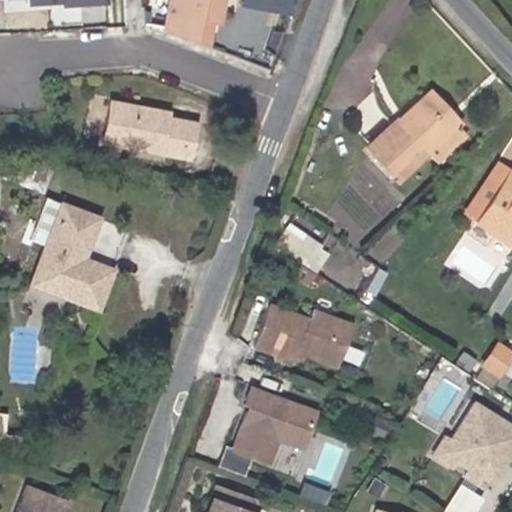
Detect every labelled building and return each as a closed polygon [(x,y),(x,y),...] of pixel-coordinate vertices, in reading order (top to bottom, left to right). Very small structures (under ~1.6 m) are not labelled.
[(168,0),(163,30),(200,44),(205,20),(218,23),(222,0),(168,0)] [(426,91),(401,115),(405,118),(421,103),(447,130),(456,122),(426,91)] [(109,102),(102,141),(187,156),(194,123),(164,117),(165,112),(109,102)] [(405,118),(401,115),(366,149),(396,180),(447,130),(421,103),(405,118)] [(165,112),(164,117),(194,123),(195,117),(165,112)] [(12,149),(0,176),(41,193),(52,164),(12,149)] [(461,213),(473,221),(508,170),(496,162),(461,213)] [(511,173),(508,170),(473,221),(473,222),(508,245),(511,242),(511,173)] [(29,285),(96,309),(111,272),(82,260),(98,219),(46,200),(31,243),(43,248),(29,285)] [(275,241),(320,267),(333,246),(288,220),(275,241)] [(308,321),(269,307),(253,348),(294,363),(295,359),(297,354),(305,357),(337,369),(353,327),(312,312),(308,321)] [(495,343),(511,354),(511,351),(496,341),(495,343)] [(482,365),(500,376),(511,357),(511,354),(495,343),(482,365)] [(231,451),(222,448),(216,466),(242,476),(249,458),(267,464),(276,440),(301,450),(314,413),(249,389),(243,404),(247,406),(231,451)] [(511,450),(511,424),(475,400),(452,434),(450,437),(452,455),(455,457),(469,466),(481,474),(492,481),(511,450)] [(0,413),(0,450),(18,452),(18,437),(2,437),(3,414),(0,413)] [(452,434),(446,431),(432,451),(450,463),(455,457),(452,455),(450,437),(452,434)] [(41,443),(32,464),(59,474),(69,448),(57,443),(55,447),(41,443)] [(469,466),(465,473),(477,481),(481,474),(469,466)] [(462,480),(444,510),(446,511),(475,511),(486,494),(462,480)] [(62,511),(66,502),(23,487),(14,511),(62,511)] [(253,511),(256,503),(215,487),(205,511),(253,511)]
